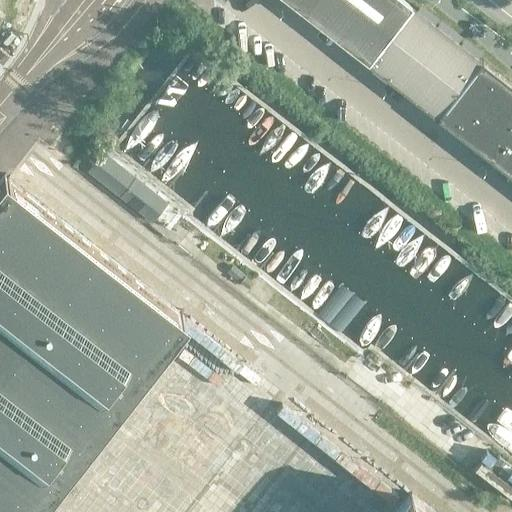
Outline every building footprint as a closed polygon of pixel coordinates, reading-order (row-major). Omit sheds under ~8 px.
[(412,7),(402,0),(285,0),(368,64),(412,7)] [(437,118),(482,61),(412,7),(368,64),(437,118)] [(455,131),(499,75),(482,61),(437,118),(455,131)] [(472,145),(511,93),(511,84),(499,75),(455,131),(472,145)] [(490,158),(511,129),(511,93),(472,145),(490,158)] [(507,172),(511,165),(511,129),(490,158),(507,172)] [(167,202),(103,151),(88,170),(151,221),(167,202)] [(0,511),(30,511),(184,315),(41,204),(5,176),(4,175),(0,180),(0,511)] [(435,511),(412,493),(396,511),(435,511)]
